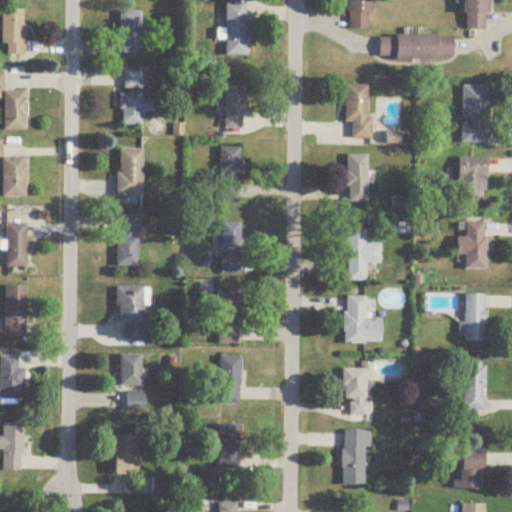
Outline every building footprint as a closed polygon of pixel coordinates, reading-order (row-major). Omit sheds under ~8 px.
[(371,30),(371,0),(347,0),(347,30),(371,30)] [(489,31),(488,0),(465,0),(465,31),(489,31)] [(226,57),(247,57),(247,4),(226,4),(226,57)] [(25,10),(2,10),(2,45),(7,45),(7,57),(25,57),(25,10)] [(141,13),(120,13),(120,54),(141,54),(141,13)] [(380,37),(380,61),(453,60),(453,36),(380,37)] [(155,114),(155,101),(142,100),(142,73),(122,73),(121,126),(142,126),(142,113),(155,114)] [(26,131),(26,92),(4,92),(5,74),(0,74),(0,100),(4,100),(4,131),(26,131)] [(246,83),(225,83),(224,128),(245,128),(246,83)] [(346,86),(345,122),(353,122),(353,140),(369,140),(369,86),(346,86)] [(462,145),(489,145),(488,87),(461,87),(462,145)] [(243,147),(220,147),(220,200),(235,200),(235,179),(243,179),(243,147)] [(142,150),(118,150),(118,197),(142,197),(142,150)] [(367,203),(367,156),(346,156),(346,203),(367,203)] [(26,158),(2,158),(2,199),(26,199),(26,158)] [(459,159),(459,209),(486,209),(486,159),(459,159)] [(118,268),(139,268),(139,217),(118,217),(118,268)] [(241,224),(221,224),(221,275),(241,275),(241,224)] [(458,258),(465,258),(465,271),(486,271),(486,225),(458,225),(458,258)] [(26,226),(7,226),(7,269),(26,269),(26,226)] [(366,230),(346,230),(345,283),(366,283),(366,265),(380,266),(380,244),(366,244),(366,230)] [(26,287),(5,287),(5,340),(26,340),(26,287)] [(145,288),(117,288),(117,326),(127,326),(128,341),(145,341),(145,288)] [(240,346),(241,295),(219,295),(218,346),(240,346)] [(463,343),(485,343),(485,297),(463,297),(463,343)] [(382,345),(382,320),(366,320),(365,298),(344,298),(344,345),(382,345)] [(142,356),(120,356),(120,388),(142,388),(142,356)] [(23,369),(18,369),(18,357),(0,357),(0,407),(23,408),(23,369)] [(240,407),(240,358),(219,358),(219,407),(240,407)] [(463,412),(485,412),(485,364),(463,364),(463,412)] [(349,423),(367,423),(366,371),(343,371),(343,401),(349,401),(349,423)] [(144,394),(127,394),(127,413),(144,413),(144,394)] [(23,472),(24,424),(3,424),(3,438),(0,438),(0,451),(3,451),(3,472),(23,472)] [(240,427),(219,427),(219,470),(240,470),(240,427)] [(366,450),(370,450),(370,432),(342,432),(342,485),(366,485),(366,450)] [(114,476),(138,476),(138,439),(114,439),(114,476)] [(484,452),(460,452),(460,491),(484,491),(484,452)]
